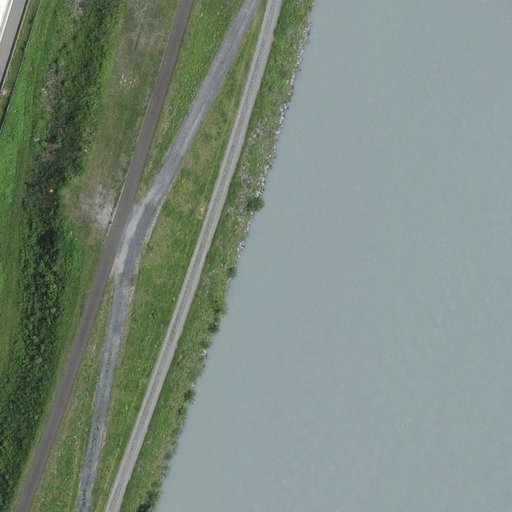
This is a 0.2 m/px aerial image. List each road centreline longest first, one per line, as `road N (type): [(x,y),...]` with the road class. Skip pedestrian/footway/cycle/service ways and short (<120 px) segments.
road 1 (track): [(88,511),(133,254),(124,227),(149,209),(173,170),(256,0)]
road 2 (track): [(111,511),(239,150),(279,0)]
road 3 (track): [(189,0),(124,227),(27,511)]
